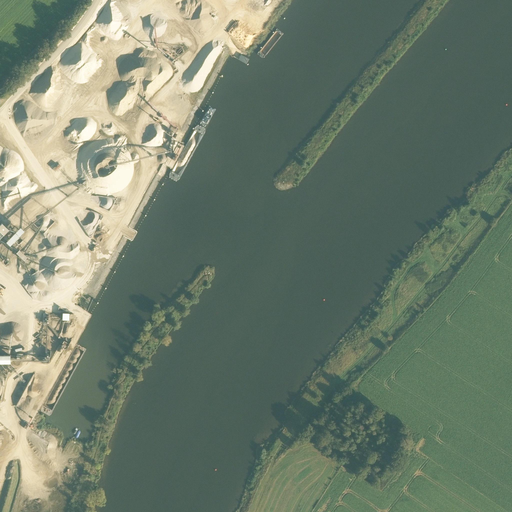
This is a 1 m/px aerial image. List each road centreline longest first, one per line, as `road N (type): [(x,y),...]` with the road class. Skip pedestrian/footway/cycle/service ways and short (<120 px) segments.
road 1 (unknown): [(34,306),(75,286),(91,252),(127,220),(141,188),(144,124),(224,20),(221,0)]
road 2 (unknown): [(157,0),(58,97)]
